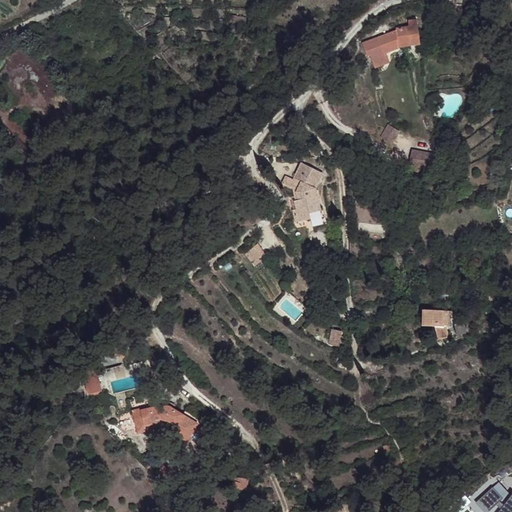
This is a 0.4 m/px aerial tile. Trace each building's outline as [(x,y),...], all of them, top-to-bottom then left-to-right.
[(408,27),(395,29),(395,31),(398,47),(411,46),(410,38),(419,38),(416,21),(406,22),(408,27)] [(457,28),(445,31),(448,44),(460,40),(457,28)] [(395,31),(376,39),(382,53),(398,47),(395,31)] [(376,39),(360,45),(365,57),(369,58),(383,57),(382,53),(376,39)] [(400,132),(390,126),(383,139),(393,145),(400,132)] [(435,154),(413,150),(411,163),(433,166),(435,154)] [(293,214),(298,226),(312,221),(310,215),(321,212),(313,192),(316,187),(305,183),(310,171),(300,167),(292,185),(300,188),(296,196),(299,204),(295,205),(298,212),(293,214)] [(310,171),(305,183),(316,187),(320,176),(310,171)] [(257,244),(244,254),(254,267),(267,257),(257,244)] [(260,273),(266,286),(276,281),(270,269),(260,273)] [(448,318),(422,324),(426,340),(438,337),(442,347),(452,344),(450,333),(453,333),(448,318)] [(466,328),(458,331),(461,341),(469,339),(466,328)] [(330,330),(329,345),(339,346),(341,331),(330,330)] [(127,349),(122,350),(123,358),(131,356),(130,349),(133,348),(132,345),(126,347),(127,349)] [(334,360),(333,376),(344,376),(344,359),(334,360)] [(85,373),(89,394),(102,391),(98,371),(104,370),(94,362),(85,373)] [(144,417),(137,418),(141,433),(149,431),(148,426),(167,421),(172,420),(179,424),(176,430),(190,438),(200,421),(174,407),(169,406),(163,407),(163,404),(143,409),(144,417)] [(143,409),(136,411),(137,418),(144,417),(143,409)] [(167,421),(148,426),(149,431),(168,426),(167,421)] [(163,469),(158,473),(170,485),(173,481),(168,476),(172,472),(168,468),(165,470),(163,469)] [(236,473),(234,482),(240,482),(239,489),(245,490),(248,475),(236,473)] [(234,482),(232,489),(238,490),(239,489),(240,482),(234,482)] [(511,511),(511,491),(486,486),(481,511),(484,511),(511,511)]
